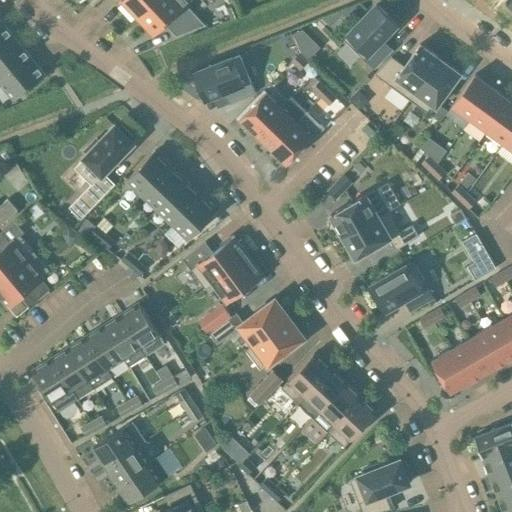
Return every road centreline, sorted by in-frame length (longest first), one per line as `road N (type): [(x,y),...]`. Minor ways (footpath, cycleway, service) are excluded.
road 1 (residential): [(434,433),(214,145),(59,29),(34,0)]
road 2 (residential): [(0,379),(79,511)]
